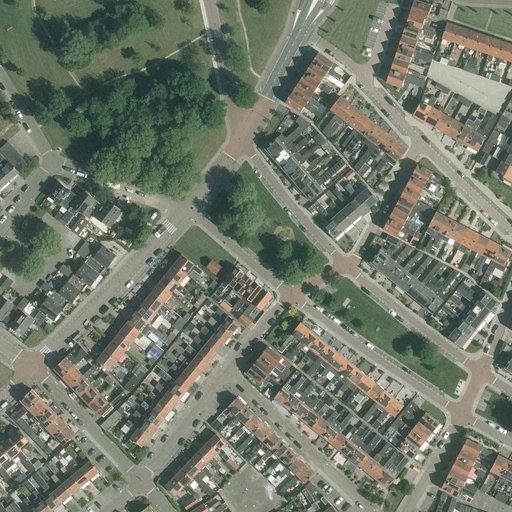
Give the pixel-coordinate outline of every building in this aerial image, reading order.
[(413,8),(411,14),(428,19),(432,21),(445,25),(449,12),(441,9),(439,17),(436,16),(435,13),(432,14),(430,14),(432,6),(430,5),(430,4),(427,3),(426,3),(426,4),(415,0),(414,3),(413,2),(412,3),(411,6),(412,7),(413,8)] [(411,14),(407,25),(435,34),(437,29),(430,27),(432,21),(428,19),(411,14)] [(443,39),(441,44),(446,45),(447,41),(454,43),(459,28),(448,24),(447,26),(443,39)] [(403,29),(401,34),(402,35),(403,36),(418,41),(424,43),(426,37),(433,39),(435,34),(407,25),(405,28),(404,28),(403,29)] [(459,28),(454,43),(466,47),(471,32),(459,28)] [(471,32),(466,47),(477,50),(482,35),(471,32)] [(482,35),(477,50),(488,54),(493,39),(482,35)] [(403,36),(399,47),(414,52),(433,59),(435,54),(416,47),(418,41),(403,36)] [(489,55),(488,59),(492,61),(493,56),(500,58),(505,43),(493,39),(488,54),(489,55)] [(500,58),(500,60),(504,62),(504,60),(511,62),(511,59),(511,45),(505,43),(500,58)] [(399,47),(395,58),(410,63),(413,57),(432,64),(433,59),(414,52),(399,47)] [(319,53),(312,63),(345,85),(339,81),(342,77),(334,71),(338,65),(319,53)] [(395,58),(392,69),(420,79),(421,75),(421,74),(408,70),(410,63),(395,58)] [(312,63),(305,73),(320,83),(324,77),(342,89),(345,85),(312,63)] [(392,69),(387,83),(408,90),(410,84),(411,84),(423,88),(426,81),(420,79),(392,69)] [(305,73),(299,83),(313,93),(320,83),(305,73)] [(299,83),(292,93),(307,103),(312,106),(323,113),(326,108),(310,98),(313,93),(299,83)] [(326,86),(323,91),(329,95),(334,98),(338,94),(332,90),(326,86)] [(444,86),(441,91),(442,91),(444,92),(448,95),(450,90),(444,86)] [(285,103),(300,113),(304,107),(319,118),(323,113),(312,106),(307,103),(292,93),(285,103)] [(421,102),(413,115),(414,116),(424,121),(432,108),(438,99),(432,96),(431,98),(428,98),(423,96),(422,102),(421,102)] [(323,131),(322,131),(326,135),(326,134),(349,105),(340,97),(330,110),(336,114),(328,124),(323,131)] [(466,99),(463,103),(469,107),(472,102),(466,99)] [(326,134),(326,135),(329,139),(331,137),(344,120),(349,125),(359,112),(349,105),(326,134)] [(481,107),(478,112),(484,115),(487,110),(481,107)] [(432,108),(424,121),(425,122),(435,127),(443,114),(442,114),(444,110),(441,108),(439,112),(432,108)] [(352,133),(342,146),(346,148),(347,147),(359,132),(368,119),(359,112),(349,125),(355,129),(352,133)] [(443,114),(435,127),(435,128),(446,134),(453,120),(443,114)] [(475,132),(467,146),(478,152),(486,138),(489,133),(495,121),(498,117),(493,114),(490,118),(484,130),(478,127),(475,132)] [(502,115),(500,120),(508,125),(511,120),(502,115)] [(278,138),(266,149),(273,158),(286,147),(291,142),(312,124),(300,116),(296,122),(300,125),(300,126),(292,133),(286,139),(282,135),(278,138)] [(464,126),(456,140),(457,140),(457,141),(457,142),(461,144),(462,144),(463,143),(467,146),(475,132),(478,127),(481,121),(477,118),(474,122),(468,119),(464,126)] [(346,148),(344,150),(349,154),(360,140),(365,144),(368,139),(378,127),(368,119),(359,132),(347,147),(346,148)] [(453,120),(446,134),(456,140),(464,126),(453,120)] [(500,120),(498,123),(506,128),(508,125),(500,120)] [(369,149),(354,168),(358,172),(365,163),(368,160),(367,159),(369,157),(387,134),(378,127),(368,139),(365,144),(368,146),(369,149)] [(494,130),(488,141),(494,144),(497,146),(499,141),(497,140),(501,133),(499,133),(494,130)] [(387,134),(369,157),(373,159),(374,160),(378,155),(384,159),(397,142),(387,134)] [(286,147),(273,158),(281,167),(293,156),(298,152),(309,142),(305,138),(295,147),(291,142),(286,147)] [(327,141),(321,146),(329,155),(334,150),(327,141)] [(488,141),(482,152),(488,155),(494,144),(488,141)] [(7,142),(0,148),(0,151),(3,155),(12,147),(7,142)] [(384,159),(375,170),(378,173),(387,162),(388,162),(394,167),(397,162),(407,149),(397,142),(384,159)] [(12,147),(3,155),(7,159),(16,152),(12,147)] [(293,156),(281,167),(289,176),(304,162),(316,152),(313,148),(312,148),(307,152),(302,156),(298,152),(293,156)] [(502,149),(496,159),(502,162),(511,168),(511,154),(508,152),(502,149)] [(0,161),(0,171),(9,182),(18,173),(19,173),(15,168),(11,164),(7,159),(3,155),(0,151),(0,158),(1,160),(0,161)] [(16,152),(7,159),(11,164),(19,156),(16,152)] [(481,153),(477,162),(484,166),(489,155),(488,155),(482,152),(481,153)] [(19,156),(11,164),(15,168),(23,160),(19,156)] [(309,173),(308,173),(324,160),(322,157),(315,161),(308,167),(304,162),(289,176),(297,184),(309,173)] [(23,160),(15,168),(19,173),(27,165),(23,160)] [(326,173),(304,193),(312,202),(324,191),(328,188),(325,185),(325,182),(345,165),(341,161),(326,173)] [(511,168),(502,162),(496,173),(504,177),(504,180),(511,184),(511,183),(511,168)] [(369,167),(365,163),(358,172),(362,176),(369,167)] [(418,165),(412,176),(438,191),(441,186),(428,179),(431,172),(418,165)] [(309,173),(297,184),(304,193),(326,173),(323,169),(313,178),(309,173)] [(349,180),(356,174),(352,170),(345,176),(349,180)] [(0,189),(9,182),(0,171),(0,189)] [(406,186),(406,187),(420,195),(423,189),(436,196),(438,191),(412,176),(406,186)] [(59,182),(48,196),(54,200),(55,200),(55,201),(60,205),(61,205),(69,210),(78,197),(59,182)] [(350,186),(346,189),(355,199),(350,204),(361,216),(370,208),(359,196),(355,191),(355,192),(350,186)] [(406,187),(400,198),(427,212),(427,211),(433,214),(435,210),(417,200),(420,195),(406,187)] [(337,188),(333,192),(347,207),(342,211),(341,211),(352,224),(361,216),(350,204),(337,188)] [(359,196),(370,208),(378,201),(367,189),(359,196)] [(64,217),(60,223),(65,227),(77,211),(83,215),(83,216),(95,200),(83,191),(78,197),(69,210),(64,216),(64,217)] [(424,215),(427,212),(400,198),(395,208),(409,215),(412,210),(416,212),(416,211),(424,215)] [(83,215),(71,231),(77,236),(93,215),(109,228),(122,211),(108,200),(103,206),(95,200),(83,216),(83,215)] [(314,204),(308,209),(312,213),(317,209),(322,214),(329,222),(324,227),(330,235),(329,236),(332,239),(333,238),(335,239),(344,231),(333,219),(326,211),(321,205),(317,201),(314,204)] [(332,201),(329,204),(338,214),(333,219),(344,231),(352,224),(341,211),(342,211),(332,201)] [(395,208),(389,218),(415,232),(418,227),(412,224),(406,221),(409,215),(395,208)] [(432,237),(424,251),(429,253),(431,249),(433,244),(447,218),(436,212),(433,220),(429,227),(426,232),(431,235),(430,236),(432,237)] [(59,213),(54,218),(60,223),(64,217),(59,213)] [(384,229),(384,230),(397,237),(403,240),(407,234),(407,233),(419,240),(421,236),(415,232),(389,218),(384,229)] [(447,218),(433,244),(438,247),(442,240),(448,243),(450,238),(458,224),(447,218)] [(456,241),(450,253),(454,255),(457,250),(461,244),(468,229),(458,224),(450,238),(456,241)] [(468,229),(461,244),(457,250),(468,255),(472,249),(479,235),(468,229)] [(472,264),(471,266),(474,268),(475,266),(476,266),(480,260),(482,255),(490,241),(479,235),(472,249),(478,253),(472,264)] [(373,255),(368,262),(368,263),(374,268),(375,268),(375,267),(379,270),(390,257),(401,243),(388,236),(385,240),(392,245),(387,251),(383,247),(376,256),(375,255),(373,255)] [(476,266),(475,269),(479,271),(484,263),(485,263),(487,258),(493,260),(501,246),(490,241),(482,255),(480,260),(476,266)] [(85,242),(81,248),(106,267),(105,267),(107,269),(117,257),(103,246),(98,252),(85,242)] [(408,245),(403,251),(407,254),(412,248),(408,245)] [(493,260),(483,280),(487,282),(494,269),(495,268),(504,273),(508,263),(506,263),(511,252),(501,246),(493,260)] [(87,261),(76,275),(88,285),(90,287),(105,267),(106,267),(81,248),(77,253),(87,261)] [(379,271),(379,272),(383,276),(384,275),(388,278),(399,265),(398,264),(407,254),(403,251),(395,261),(390,257),(379,270),(379,271)] [(399,265),(388,278),(397,285),(407,272),(412,267),(423,253),(420,251),(413,259),(412,258),(403,269),(399,265)] [(450,253),(446,262),(449,264),(454,255),(450,253)] [(182,255),(174,265),(187,275),(189,277),(194,270),(201,276),(204,272),(195,265),(195,266),(182,255)] [(407,272),(397,285),(406,292),(416,279),(425,269),(433,259),(429,256),(427,258),(421,266),(412,276),(407,272)] [(212,261),(207,267),(217,274),(221,268),(212,261)] [(416,279),(406,292),(415,300),(425,287),(429,282),(444,265),(439,263),(425,279),(421,284),(416,279)] [(63,265),(59,270),(59,271),(70,279),(59,293),(69,302),(73,305),(88,285),(76,275),(66,268),(63,265)] [(174,265),(167,274),(180,285),(187,275),(174,265)] [(224,281),(211,297),(215,301),(229,284),(234,288),(245,274),(236,267),(224,281)] [(443,284),(423,307),(433,315),(443,302),(448,297),(443,293),(443,291),(458,273),(454,270),(443,284)] [(167,274),(159,284),(172,294),(176,289),(185,297),(189,292),(180,285),(167,274)] [(245,274),(234,288),(243,296),(254,281),(245,274)] [(0,287),(0,300),(3,297),(10,287),(14,282),(8,278),(1,288),(0,287)] [(54,278),(49,284),(54,288),(59,282),(54,278)] [(214,280),(210,286),(214,289),(218,284),(214,280)] [(425,287),(415,300),(423,307),(443,284),(439,280),(434,286),(429,282),(425,287)] [(239,300),(234,306),(238,309),(244,303),(246,302),(250,306),(252,303),(263,289),(254,281),(243,296),(239,300)] [(50,295),(39,310),(41,311),(48,316),(54,322),(69,302),(59,293),(48,285),(45,282),(40,288),(50,295)] [(460,286),(460,287),(491,312),(498,303),(485,292),(482,289),(479,293),(476,293),(463,283),(460,286)] [(159,284),(151,293),(164,304),(172,294),(159,284)] [(460,287),(457,290),(465,297),(471,301),(467,306),(466,307),(484,321),(491,312),(460,287)] [(250,306),(239,320),(248,327),(252,323),(246,318),(249,314),(249,315),(256,307),(261,310),(269,301),(269,302),(273,298),(272,297),(273,296),(263,289),(252,303),(250,306)] [(151,293),(143,303),(156,313),(161,308),(169,314),(172,310),(164,304),(151,293)] [(203,294),(198,300),(203,303),(208,297),(203,294)] [(453,295),(450,299),(452,302),(457,306),(463,311),(459,316),(464,319),(463,319),(476,330),(484,321),(466,307),(467,306),(461,302),(453,295)] [(0,300),(0,318),(11,327),(22,312),(24,309),(29,302),(24,298),(17,308),(3,297),(0,300)] [(198,300),(194,305),(198,309),(203,303),(198,300)] [(234,307),(225,300),(220,305),(230,312),(234,307)] [(143,303),(136,312),(149,323),(152,325),(159,316),(156,313),(143,303)] [(446,304),(442,308),(450,315),(455,319),(451,324),(456,328),(469,339),(476,330),(463,319),(464,319),(459,316),(453,311),(446,304)] [(22,312),(11,327),(22,336),(32,323),(38,328),(47,317),(48,316),(41,311),(34,321),(28,316),(30,314),(24,309),(22,312)] [(219,309),(216,312),(226,320),(222,325),(221,326),(232,335),(240,325),(229,317),(219,309)] [(136,312),(128,322),(141,332),(144,335),(146,337),(150,332),(151,332),(169,346),(172,342),(168,338),(167,337),(161,333),(152,325),(149,323),(136,312)] [(188,313),(183,319),(186,321),(188,322),(192,317),(188,313)] [(212,317),(208,322),(213,325),(209,330),(208,331),(214,335),(214,336),(225,344),(232,335),(221,326),(222,325),(212,317)] [(182,318),(175,328),(176,328),(180,332),(188,322),(186,321),(183,319),(182,318)] [(128,322),(120,332),(133,342),(137,337),(140,340),(144,335),(141,332),(128,322)] [(191,322),(186,328),(187,328),(191,332),(192,332),(197,326),(191,322)] [(301,322),(278,351),(282,353),(292,342),(292,343),(297,337),(302,341),(310,330),(311,329),(311,328),(307,325),(306,325),(305,326),(301,322)] [(456,328),(451,324),(448,328),(453,332),(449,337),(462,348),(469,339),(456,328)] [(204,327),(200,331),(211,339),(207,344),(206,345),(217,354),(225,344),(214,336),(214,335),(208,331),(209,330),(204,327)] [(294,351),(289,358),(292,360),(296,354),(297,354),(301,349),(302,350),(307,353),(320,338),(319,337),(320,336),(320,335),(316,332),(315,332),(314,333),(310,330),(302,341),(294,351)] [(120,332),(113,341),(126,351),(133,342),(120,332)] [(168,338),(172,342),(177,336),(172,332),(168,338)] [(197,336),(194,340),(198,343),(198,344),(203,348),(199,353),(199,354),(210,363),(217,354),(206,345),(207,344),(197,336)] [(307,353),(303,359),(306,362),(307,362),(316,352),(320,356),(329,345),(320,338),(307,353)] [(113,341),(105,351),(118,361),(126,351),(113,341)] [(148,353),(147,354),(152,358),(152,357),(157,361),(164,351),(155,344),(148,353)] [(187,348),(186,349),(196,358),(192,363),(191,364),(202,372),(210,363),(199,354),(199,353),(189,345),(187,348)] [(312,366),(307,373),(311,376),(316,369),(320,364),(326,368),(338,353),(329,345),(320,356),(312,366)] [(269,347),(262,355),(288,377),(292,372),(280,362),(283,358),(269,347)] [(66,358),(54,369),(54,370),(63,379),(75,367),(88,354),(82,348),(79,351),(79,354),(75,358),(71,353),(66,358)] [(105,351),(97,361),(110,371),(118,361),(105,351)] [(178,351),(175,355),(179,358),(184,362),(179,368),(179,369),(184,372),(184,373),(195,382),(202,372),(191,364),(192,363),(187,359),(187,358),(182,354),(182,355),(178,351)] [(326,369),(322,374),(326,377),(331,371),(336,375),(339,371),(348,360),(338,353),(326,368),(326,369)] [(262,355),(255,364),(269,375),(272,371),(279,376),(278,376),(285,381),(288,377),(262,355)] [(507,361),(502,369),(502,370),(509,374),(510,374),(511,373),(511,356),(509,362),(508,361),(507,361)] [(92,357),(88,361),(93,366),(93,367),(97,363),(92,357)] [(152,358),(148,363),(152,367),(157,361),(152,357),(152,358)] [(336,375),(331,381),(335,385),(343,375),(348,379),(357,368),(348,360),(339,371),(336,375)] [(83,376),(71,388),(80,397),(92,385),(91,385),(86,379),(96,370),(98,372),(102,368),(97,363),(93,367),(93,366),(83,376)] [(174,364),(171,368),(176,372),(179,369),(179,368),(174,364)] [(251,366),(245,373),(252,379),(254,377),(266,387),(269,383),(270,383),(273,386),(270,390),(275,394),(282,385),(278,383),(269,375),(255,364),(252,367),(251,366)] [(75,367),(63,379),(71,388),(83,376),(75,367)] [(349,379),(340,389),(344,393),(348,387),(354,392),(358,386),(357,386),(366,375),(357,368),(348,379),(349,379)] [(141,371),(137,376),(141,380),(145,375),(141,371)] [(162,371),(159,375),(169,382),(165,387),(169,391),(169,392),(180,400),(187,391),(176,382),(162,371)] [(184,373),(176,382),(187,391),(195,382),(184,373)] [(109,375),(104,379),(110,385),(114,381),(109,375)] [(135,375),(130,381),(137,386),(141,380),(137,376),(135,375)] [(354,392),(344,403),(348,407),(359,393),(364,397),(367,394),(376,383),(366,375),(357,386),(358,386),(354,392)] [(92,385),(80,397),(89,406),(100,394),(95,389),(102,383),(98,379),(91,385),(92,385)] [(275,398),(285,406),(298,390),(302,385),(298,381),(289,391),(284,387),(275,398)] [(298,390),(285,406),(294,413),(303,402),(311,392),(317,385),(312,381),(302,394),(298,390)] [(159,383),(156,387),(166,396),(162,400),(161,401),(172,410),(180,400),(169,392),(169,391),(165,387),(159,383)] [(376,383),(367,394),(376,401),(385,390),(376,383)] [(16,412),(11,417),(17,422),(21,418),(29,410),(41,399),(32,390),(21,401),(26,406),(19,412),(16,412)] [(368,411),(363,418),(367,421),(372,415),(377,409),(378,408),(383,412),(394,398),(385,390),(376,401),(373,406),(368,411)] [(100,394),(89,406),(97,414),(99,413),(106,417),(113,410),(112,409),(116,406),(127,395),(124,392),(123,391),(108,405),(108,404),(109,403),(100,394)] [(152,392),(149,396),(154,400),(153,401),(158,405),(154,410),(165,419),(172,410),(161,401),(162,400),(152,392)] [(228,407),(223,413),(226,417),(232,411),(237,416),(247,406),(238,397),(228,407)] [(312,410),(303,421),(312,428),(321,417),(322,418),(336,400),(332,397),(318,414),(312,410)] [(317,397),(312,402),(316,406),(321,400),(317,397)] [(383,412),(378,419),(382,422),(386,417),(390,413),(395,416),(404,406),(394,398),(383,412)] [(41,399),(29,410),(34,415),(31,418),(35,422),(35,421),(49,408),(41,399)] [(411,401),(404,410),(411,415),(419,422),(433,433),(440,424),(431,417),(432,416),(429,414),(428,414),(426,413),(423,417),(412,409),(416,405),(412,401),(411,401)] [(142,405),(141,405),(146,409),(146,410),(147,411),(143,416),(147,419),(146,420),(158,428),(165,419),(154,410),(144,402),(142,405)] [(303,402),(294,413),(303,421),(312,410),(303,402)] [(237,416),(232,420),(235,423),(236,424),(241,419),(246,424),(255,414),(247,406),(237,416)] [(49,408),(35,421),(35,422),(44,430),(46,428),(58,417),(49,408)] [(137,410),(133,415),(139,419),(143,423),(139,428),(139,429),(150,438),(158,428),(146,420),(147,419),(143,416),(142,415),(137,410)] [(404,410),(401,414),(413,423),(409,428),(412,430),(426,441),(433,433),(419,422),(411,415),(404,410)] [(321,417),(312,428),(322,436),(335,419),(336,419),(339,415),(335,411),(327,422),(322,418),(321,417)] [(255,414),(246,424),(254,432),(254,433),(264,423),(255,414)] [(58,417),(46,428),(54,437),(66,426),(58,417)] [(21,418),(17,422),(20,425),(20,426),(25,431),(30,426),(21,418)] [(335,419),(322,436),(331,444),(340,432),(348,422),(345,419),(341,424),(336,419),(335,419)] [(378,419),(372,425),(377,429),(382,423),(382,422),(378,419)] [(398,419),(391,427),(396,431),(400,426),(402,428),(409,434),(405,439),(419,450),(426,441),(412,430),(409,428),(405,424),(398,419)] [(129,420),(126,424),(131,428),(130,429),(126,434),(131,439),(142,447),(150,438),(139,429),(139,428),(136,426),(130,421),(129,420)] [(216,420),(211,424),(220,433),(224,429),(216,420)] [(254,432),(237,449),(241,454),(250,445),(248,445),(252,441),(253,441),(258,436),(263,441),(273,431),(264,423),(254,433),(254,432)] [(30,426),(25,431),(30,436),(33,440),(38,436),(36,433),(30,426)] [(66,426),(54,437),(63,446),(73,436),(75,435),(66,426)] [(340,432),(331,444),(340,451),(349,440),(350,440),(355,433),(356,433),(359,430),(354,426),(349,432),(350,433),(346,437),(340,432)] [(349,440),(340,451),(350,459),(359,447),(359,448),(363,443),(365,440),(373,430),(369,427),(362,436),(360,436),(356,433),(355,433),(350,440),(349,440)] [(391,427),(384,436),(390,440),(393,436),(400,441),(401,444),(399,447),(398,447),(412,459),(412,458),(413,459),(414,459),(418,453),(417,452),(419,450),(405,439),(396,431),(391,427)] [(241,428),(236,433),(240,437),(244,432),(241,428)] [(20,430),(11,438),(21,451),(26,447),(30,452),(35,448),(31,443),(20,430)] [(263,441),(245,458),(249,462),(258,454),(257,453),(261,449),(266,454),(281,440),(273,431),(263,441)] [(217,434),(208,443),(218,453),(222,457),(227,462),(228,461),(237,470),(239,467),(230,458),(225,454),(226,453),(222,449),(227,444),(217,434)] [(359,447),(350,459),(350,460),(350,461),(354,464),(355,464),(356,463),(359,466),(368,455),(383,438),(378,434),(368,446),(366,446),(363,443),(359,448),(359,447)] [(38,436),(33,440),(42,449),(43,448),(46,445),(38,436)] [(11,438),(1,446),(12,459),(14,461),(18,457),(21,459),(32,473),(37,469),(33,465),(25,455),(21,451),(11,438)] [(466,439),(461,449),(477,457),(479,458),(482,454),(493,460),(496,455),(482,447),(481,447),(481,445),(478,444),(476,445),(466,439)] [(266,454),(262,458),(265,462),(270,457),(271,458),(275,453),(280,458),(290,448),(281,440),(266,454)] [(208,443),(200,452),(210,461),(223,475),(227,472),(217,463),(218,462),(213,458),(218,453),(208,443)] [(368,455),(359,466),(368,474),(377,463),(378,463),(392,445),(388,443),(378,455),(377,454),(373,459),(368,455)] [(47,444),(43,448),(49,454),(53,450),(47,444)] [(1,446),(0,447),(0,463),(3,467),(12,459),(1,446)] [(280,458),(270,467),(274,470),(280,464),(285,469),(288,466),(298,456),(290,448),(280,458)] [(461,449),(456,459),(472,467),(479,470),(479,471),(486,474),(488,469),(474,462),(477,457),(461,449)] [(377,463),(368,474),(378,481),(387,470),(401,453),(397,450),(383,467),(378,463),(377,463)] [(200,452),(192,460),(201,470),(207,475),(210,479),(214,476),(209,471),(210,470),(205,466),(210,461),(200,452)] [(70,455),(66,459),(69,462),(70,462),(74,467),(73,468),(77,472),(72,477),(82,488),(90,480),(81,469),(82,469),(70,455)] [(491,471),(489,474),(494,476),(495,473),(500,476),(508,460),(499,455),(498,455),(490,471),(491,471)] [(285,469),(284,471),(287,474),(287,475),(292,470),(297,475),(307,465),(298,456),(288,466),(285,469)] [(387,470),(378,481),(387,489),(396,478),(410,460),(406,457),(392,474),(387,470)] [(456,459),(451,469),(466,477),(472,467),(456,459)] [(39,460),(33,465),(37,469),(42,464),(39,460)] [(192,460),(183,469),(193,479),(195,481),(211,496),(216,493),(203,480),(207,475),(201,470),(192,460)] [(501,476),(499,480),(502,482),(505,483),(505,484),(508,485),(510,481),(511,477),(511,462),(508,460),(500,476),(501,476)] [(82,469),(81,469),(90,480),(100,473),(90,461),(82,469)] [(297,475),(280,492),(283,495),(295,482),(296,483),(299,480),(304,485),(306,483),(316,473),(307,465),(297,475)] [(64,466),(60,469),(69,480),(63,484),(72,495),(82,488),(72,477),(64,466)] [(183,469),(175,477),(185,487),(194,496),(195,497),(199,500),(202,497),(197,493),(192,488),(193,488),(190,486),(195,481),(193,479),(183,469)] [(451,469),(446,479),(461,487),(464,481),(466,483),(469,478),(466,477),(451,469)] [(479,471),(477,475),(483,479),(486,474),(479,471)] [(37,473),(34,476),(45,490),(40,495),(54,511),(63,503),(54,492),(37,473)] [(55,474),(52,477),(60,487),(54,492),(63,503),(72,495),(63,484),(55,474)] [(24,480),(20,476),(14,481),(18,485),(24,480)] [(175,477),(166,486),(176,496),(185,487),(175,477)] [(446,479),(441,489),(456,497),(460,499),(462,494),(464,494),(473,499),(476,494),(469,490),(461,487),(446,479)] [(28,481),(25,484),(37,498),(31,502),(39,511),(52,511),(54,511),(40,495),(28,481)] [(306,487),(306,488),(311,495),(318,490),(311,482),(306,487)] [(484,484),(480,491),(485,494),(489,487),(484,484)] [(472,485),(469,490),(476,494),(478,489),(472,485)] [(306,488),(302,491),(307,498),(311,495),(306,488)] [(499,492),(495,499),(500,501),(503,494),(499,492)] [(503,494),(500,501),(505,504),(508,497),(503,494)] [(10,496),(5,500),(9,504),(14,500),(10,496)] [(324,496),(321,499),(324,503),(329,510),(325,511),(336,511),(333,507),(324,496)] [(195,497),(184,505),(187,510),(188,511),(201,503),(199,500),(195,497)] [(28,498),(24,501),(32,510),(30,511),(39,511),(31,502),(28,498)] [(452,511),(456,501),(452,499),(447,511),(452,511)] [(15,510),(12,511),(24,511),(15,501),(11,505),(15,510)] [(205,504),(192,511),(213,511),(223,506),(219,501),(209,508),(207,504),(205,505),(205,504)] [(313,511),(322,511),(316,502),(312,505),(316,510),(313,511)] [(8,511),(1,503),(0,504),(0,511),(8,511)]
